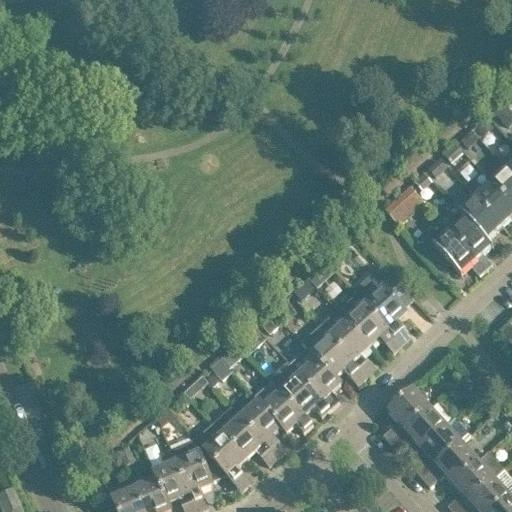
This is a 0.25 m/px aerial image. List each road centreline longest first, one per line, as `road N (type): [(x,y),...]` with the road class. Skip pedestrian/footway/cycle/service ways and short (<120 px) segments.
road 1 (residential): [(351,427),(511,271)]
road 2 (residential): [(54,511),(0,391)]
